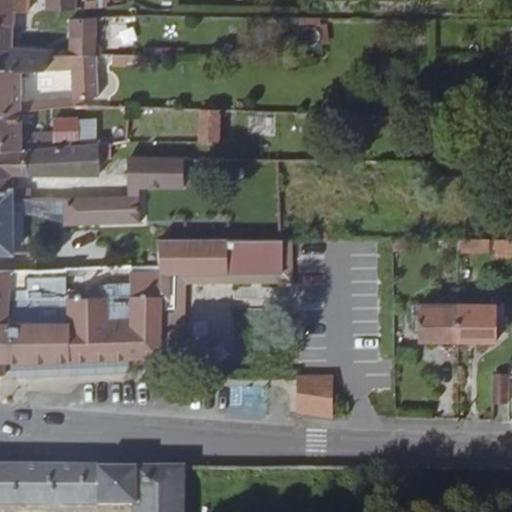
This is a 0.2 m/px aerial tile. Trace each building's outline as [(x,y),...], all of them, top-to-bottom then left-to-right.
[(0,0),(0,23),(19,23),(21,10),(33,9),(33,0),(0,0)] [(101,29),(101,14),(78,16),(77,30),(101,29)] [(0,42),(16,41),(19,23),(0,23),(0,42)] [(101,29),(77,30),(77,53),(101,53),(101,29)] [(55,53),(58,53),(57,46),(16,41),(0,42),(0,64),(38,66),(53,66),(55,53)] [(101,53),(77,53),(58,53),(55,53),(53,66),(77,67),(77,93),(103,93),(101,53)] [(117,53),(101,53),(103,93),(117,93),(117,53)] [(39,75),(38,66),(0,64),(0,106),(26,105),(26,74),(39,75)] [(27,105),(26,105),(0,106),(0,128),(5,128),(6,149),(58,146),(58,133),(28,133),(27,105)] [(139,137),(132,137),(131,141),(132,153),(165,154),(169,106),(142,105),(139,137)] [(226,108),(205,107),(204,140),(224,141),(226,108)] [(241,108),(226,108),(224,141),(240,142),(241,108)] [(5,128),(0,128),(0,184),(19,185),(19,170),(105,171),(105,142),(83,144),(58,146),(6,149),(5,128)] [(132,153),(131,141),(105,142),(105,171),(132,171),(132,153)] [(165,154),(132,153),(132,171),(132,191),(69,195),(70,221),(143,218),(142,183),(189,184),(190,154),(165,154)] [(19,185),(0,184),(0,249),(19,249),(19,194),(19,185)] [(187,237),(163,237),(163,262),(164,269),(285,270),(285,237),(187,237)] [(490,248),(490,238),(463,238),(463,247),(490,248)] [(165,306),(163,262),(132,263),(134,317),(160,317),(165,318),(165,306)] [(134,317),(132,263),(116,264),(117,293),(113,295),(114,318),(134,317)] [(15,267),(0,267),(0,322),(12,323),(12,311),(18,311),(19,307),(63,306),(63,310),(75,309),(75,320),(114,318),(113,295),(113,292),(72,292),(72,296),(18,297),(18,294),(14,294),(15,267)] [(463,302),(463,276),(453,276),(453,302),(463,302)] [(463,302),(453,302),(426,301),(426,307),(418,307),(418,327),(426,327),(426,337),(463,338),(463,302)] [(501,303),(463,302),(463,338),(500,339),(501,328),(508,329),(509,309),(501,309),(501,303)] [(12,323),(0,322),(0,371),(11,372),(12,359),(31,359),(134,355),(162,354),(160,317),(134,317),(114,318),(75,320),(75,309),(63,310),(63,306),(19,307),(18,311),(12,311),(12,323)] [(11,373),(53,372),(54,371),(135,368),(134,355),(31,359),(12,359),(11,372),(11,373)] [(511,399),(511,371),(495,371),(494,399),(511,399)] [(338,409),(338,373),(302,373),(302,409),(338,414),(338,409)] [(185,511),(186,462),(0,460),(0,500),(137,502),(137,511),(185,511)]
